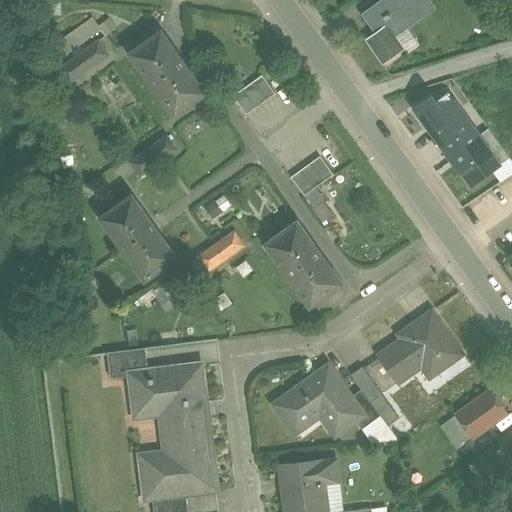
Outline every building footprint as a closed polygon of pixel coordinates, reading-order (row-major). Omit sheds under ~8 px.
[(385,0),(366,14),(378,32),(368,40),(385,64),(407,49),(397,35),(435,8),(429,0),(385,0)] [(96,17),(47,53),(54,63),(103,27),(96,17)] [(209,94),(164,30),(131,53),(177,117),(209,94)] [(103,41),(64,70),(73,82),(111,53),(103,41)] [(26,62),(13,61),(11,85),(24,86),(26,62)] [(263,75),(235,97),(248,114),(276,93),(263,75)] [(430,98),(405,114),(455,187),(471,177),(475,184),(500,167),(451,96),(436,107),(430,98)] [(168,135),(133,162),(142,176),(178,150),(168,135)] [(322,157),(294,178),(307,194),(334,172),(322,157)] [(134,198),(102,221),(147,283),(179,260),(134,198)] [(300,220),(268,244),(313,307),(345,283),(300,220)] [(236,232),(200,258),(211,272),(246,246),(236,232)] [(402,340),(379,357),(399,384),(438,355),(447,366),(463,354),(432,312),(400,335),(402,340)] [(150,348),(111,352),(114,378),(136,376),(135,374),(152,372),(150,348)] [(152,372),(135,374),(136,376),(140,414),(166,411),(172,463),(147,466),(150,496),(155,495),(189,492),(219,488),(204,365),(152,372)] [(330,367),(277,405),(292,426),(318,408),(337,435),(358,419),(364,415),(352,398),(345,388),(342,389),(336,382),(339,379),(330,367)] [(383,393),(364,367),(354,374),(364,389),(373,402),(383,393)] [(373,402),(364,389),(352,398),(364,415),(358,419),(365,429),(383,416),(373,402)] [(493,390),(459,414),(475,437),(476,437),(493,425),(510,413),(493,390)] [(493,425),(476,437),(475,437),(468,442),(477,455),(501,437),(493,425)] [(511,434),(474,463),(494,491),(497,488),(500,493),(511,484),(511,434)] [(338,459),(284,466),(284,468),(285,467),(288,488),(286,489),(289,511),(328,511),(325,481),(338,479),(339,481),(341,480),(338,459)] [(494,491),(483,498),(492,511),(493,511),(511,499),(511,484),(500,493),(497,488),(494,491)] [(191,511),(189,492),(155,495),(157,511),(191,511)]
